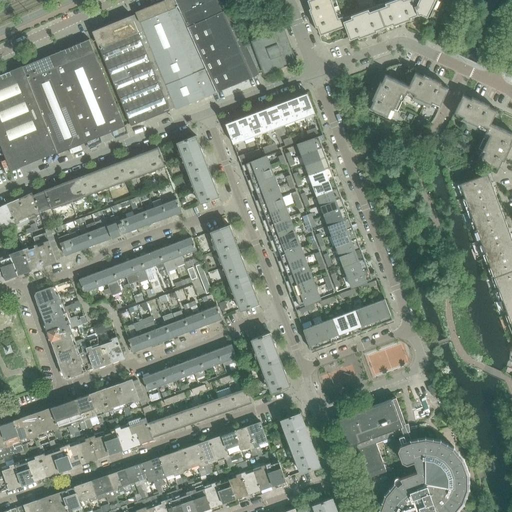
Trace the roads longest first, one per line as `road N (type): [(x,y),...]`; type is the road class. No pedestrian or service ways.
road 1 (residential): [(0,502),(311,390)]
road 2 (residential): [(410,330),(315,72)]
road 3 (residential): [(60,386),(126,364),(137,369),(281,310)]
road 4 (residential): [(22,288),(92,264),(108,248),(241,204)]
road 5 (residential): [(0,198),(205,113)]
road 6 (residential): [(315,72),(397,41),(492,82)]
road 7 (residential): [(315,402),(420,368),(410,330)]
